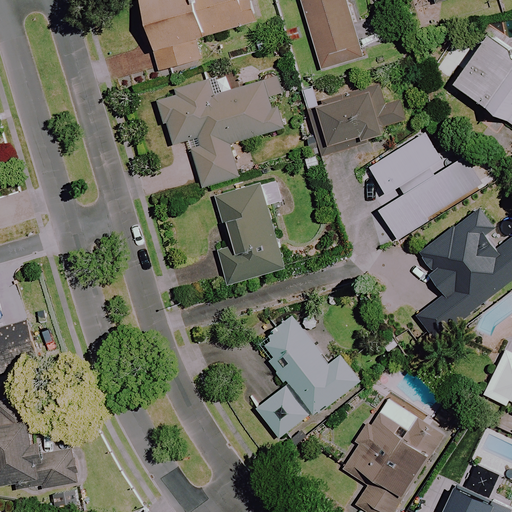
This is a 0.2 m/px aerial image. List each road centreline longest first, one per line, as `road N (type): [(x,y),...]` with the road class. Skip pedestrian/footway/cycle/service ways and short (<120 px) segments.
road 1 (residential): [(120,217),(177,381),(210,443),(262,504)]
road 2 (residential): [(199,511),(121,391),(73,231)]
road 3 (residential): [(73,231),(1,0)]
road 4 (residential): [(56,0),(120,217)]
